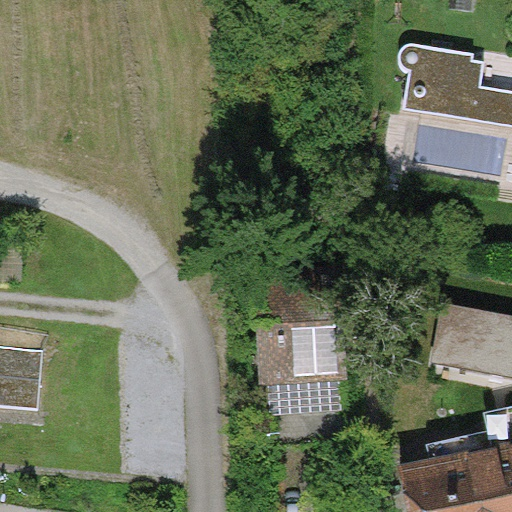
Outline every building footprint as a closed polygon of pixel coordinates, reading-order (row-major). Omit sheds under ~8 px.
[(418,52),(408,119),(511,135),(511,97),(487,93),(492,64),(418,52)] [(335,283),(263,287),(268,382),(342,377),(340,341),(358,340),(356,315),(337,316),(335,283)] [(511,322),(447,311),(440,349),(466,354),(463,371),(511,379),(511,322)] [(45,352),(0,349),(0,411),(40,413),(45,352)] [(511,511),(511,455),(401,479),(407,511),(511,511)]
